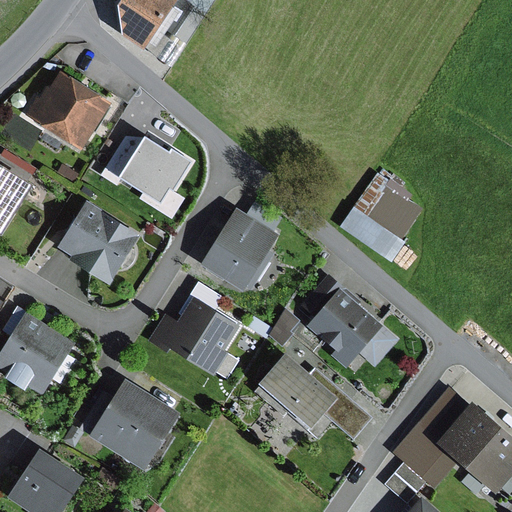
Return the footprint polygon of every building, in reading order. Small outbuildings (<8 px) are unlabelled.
[(173,5),(166,0),(122,0),(114,13),(119,40),(141,54),(144,50),(155,32),(173,5)] [(168,42),(155,32),(144,50),(169,70),(185,46),(170,38),(168,42)] [(119,102),(64,67),(51,87),(49,85),(42,95),(39,93),(25,114),(86,153),(119,102)] [(148,134),(125,171),(163,195),(173,180),(178,183),(195,156),(176,144),(174,147),(150,131),(148,134)] [(125,171),(148,134),(127,134),(103,173),(118,182),(125,171)] [(36,177),(0,155),(0,225),(5,229),(36,177)] [(65,164),(59,173),(75,183),(80,173),(65,164)] [(385,188),(364,218),(395,239),(416,209),(385,188)] [(143,232),(90,198),(61,243),(78,255),(76,258),(112,281),(143,232)] [(256,200),(249,211),(277,228),(283,216),(256,200)] [(249,211),(238,204),(203,260),(247,288),(249,284),(253,287),(276,252),(272,249),(283,232),(277,228),(249,211)] [(352,209),(339,228),(390,264),(403,246),(395,239),(364,218),(352,209)] [(318,316),(343,287),(328,274),(303,303),(318,316)] [(400,338),(343,287),(318,316),(311,323),(338,347),(333,352),(348,365),(362,350),(377,363),(400,338)] [(180,319),(166,342),(216,373),(230,351),(225,347),(241,322),(195,294),(180,319)] [(294,334),(296,332),(292,330),(302,320),(288,307),(278,323),(294,334)] [(78,340),(29,310),(0,355),(0,363),(45,392),(78,340)] [(166,342),(180,319),(165,310),(149,336),(164,345),(166,342)] [(294,334),(278,323),(272,334),(284,344),(294,334)] [(341,395),(289,349),(264,378),(295,404),(316,423),(326,412),(341,395)] [(183,410),(129,377),(118,394),(96,431),(150,464),(183,410)] [(295,404),(264,378),(255,389),(286,415),(295,404)] [(443,438),(473,404),(451,385),(394,450),(406,461),(428,479),(436,486),(463,455),(443,438)] [(96,431),(118,394),(105,387),(83,423),(96,431)] [(345,390),(341,395),(326,412),(356,437),(375,415),(345,390)] [(511,473),(511,427),(478,398),(473,404),(443,438),(500,487),(511,473)] [(64,511),(90,475),(45,444),(12,491),(41,511),(64,511)] [(406,461),(386,483),(408,502),(428,479),(406,461)] [(104,466),(96,478),(115,491),(123,479),(104,466)] [(446,511),(426,494),(410,511),(446,511)] [(156,502),(149,511),(150,511),(164,511),(166,510),(156,502)]
